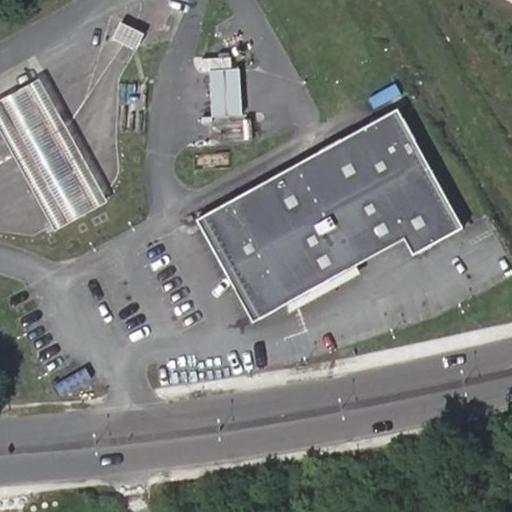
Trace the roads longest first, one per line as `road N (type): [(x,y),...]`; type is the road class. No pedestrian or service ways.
road 1 (unclassified): [(511,353),(226,412),(0,434)]
road 2 (unclassified): [(0,471),(228,447),(511,392)]
road 3 (track): [(394,0),(511,186)]
